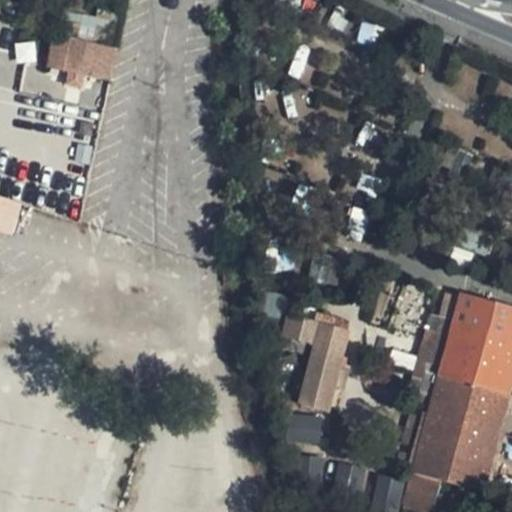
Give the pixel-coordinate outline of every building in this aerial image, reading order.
[(74,38),(66,71),(102,79),(110,46),(117,16),(81,7),(74,38)] [(0,194),(0,231),(13,236),(23,202),(0,194)] [(423,232),(445,239),(446,233),(424,227),(423,232)] [(423,232),(420,245),(442,251),(445,239),(423,232)] [(281,291),(269,286),(261,302),(262,306),(273,310),(281,291)] [(441,365),(461,291),(442,286),(421,361),(427,363),(441,365)] [(482,490),(511,378),(511,305),(461,291),(441,365),(434,395),(413,472),(401,511),(431,511),(441,480),(482,490)] [(293,400),(321,406),(341,328),(323,323),(310,319),(283,312),(277,331),(289,335),(310,341),(307,353),(293,400)] [(312,312),(310,319),(323,323),(324,316),(312,312)] [(307,353),(310,341),(289,335),(286,347),(307,353)] [(422,392),(434,395),(441,365),(427,363),(418,391),(422,392)] [(393,372),(389,385),(400,388),(404,375),(393,372)] [(413,472),(434,395),(422,392),(402,470),(413,472)] [(320,441),(320,424),(290,424),(290,441),(320,441)] [(400,511),(404,479),(376,476),(372,508),(400,511)]
